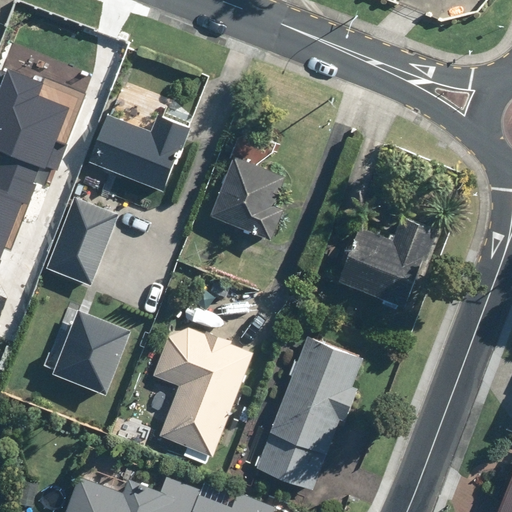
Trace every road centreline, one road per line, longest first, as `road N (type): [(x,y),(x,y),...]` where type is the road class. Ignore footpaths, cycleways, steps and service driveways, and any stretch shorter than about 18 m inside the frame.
road 1 (residential): [(404,511),(511,217)]
road 2 (tertiary): [(208,0),(422,81)]
